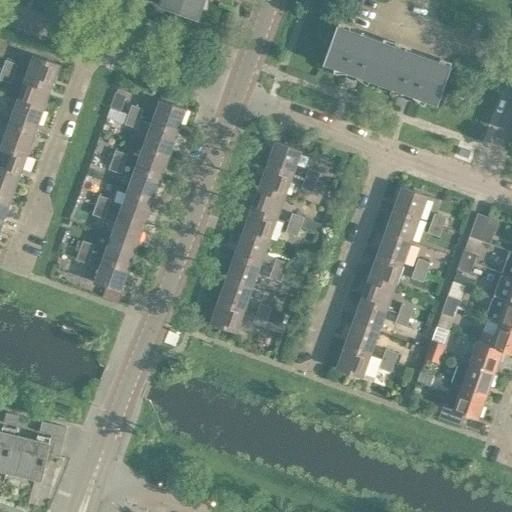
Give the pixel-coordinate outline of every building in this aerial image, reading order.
[(160,0),(159,4),(199,19),(205,0),(160,0)] [(356,75),(380,84),(394,45),(337,24),(323,63),(347,72),(346,75),(355,79),(356,75)] [(394,45),(380,84),(404,92),(402,96),(411,99),(412,95),(437,104),(451,65),(394,45)] [(33,54),(25,77),(53,87),(61,64),(33,54)] [(5,59),(2,69),(14,73),(17,64),(5,59)] [(14,73),(2,69),(0,74),(0,79),(10,83),(14,73)] [(25,77),(17,100),(44,109),(53,87),(25,77)] [(115,90),(109,106),(120,110),(126,94),(115,90)] [(159,99),(151,122),(179,132),(187,109),(159,99)] [(17,100),(9,122),(36,132),(44,109),(17,100)] [(131,105),(128,114),(140,118),(143,109),(131,105)] [(140,118),(128,114),(124,123),(136,128),(140,118)] [(9,122),(1,145),(28,155),(36,132),(9,122)] [(151,122),(143,144),(171,154),(179,132),(151,122)] [(274,140),(265,163),(293,173),(301,150),(274,140)] [(143,144),(135,167),(162,177),(171,154),(143,144)] [(1,145),(0,146),(0,170),(20,178),(28,155),(1,145)] [(115,150),(112,159),(123,163),(127,154),(115,150)] [(123,163),(112,159),(108,169),(120,173),(123,163)] [(265,163),(257,185),(285,195),(293,173),(265,163)] [(135,167),(127,190),(154,200),(162,177),(135,167)] [(308,168),(304,177),(316,181),(319,172),(308,168)] [(0,170),(0,196),(12,201),(20,178),(0,170)] [(316,181),(304,177),(301,187),(313,191),(316,181)] [(257,185),(249,208),(277,218),(285,195),(257,185)] [(400,185),(392,208),(419,218),(427,195),(400,185)] [(127,190),(119,213),(146,223),(154,200),(127,190)] [(99,195),(95,204),(107,208),(110,199),(99,195)] [(0,196),(0,221),(4,223),(12,201),(0,196)] [(296,210),(314,216),(317,206),(299,201),(296,210)] [(107,208),(95,204),(92,214),(104,218),(107,208)] [(249,208),(241,231),(269,241),(277,218),(249,208)] [(392,208),(384,231),(411,241),(419,218),(392,208)] [(119,213),(110,236),(138,245),(146,223),(119,213)] [(292,213),(288,222),(300,226),(303,217),(292,213)] [(434,213),(431,222),(442,226),(446,217),(434,213)] [(477,213),(469,236),(489,243),(498,220),(477,213)] [(300,226),(288,222),(285,232),(296,236),(300,226)] [(442,226),(431,222),(427,232),(439,236),(442,226)] [(241,231),(233,254),(260,264),(269,241),(241,231)] [(384,231),(375,253),(403,263),(411,241),(384,231)] [(110,236),(102,258),(130,268),(138,245),(110,236)] [(82,240),(79,250),(91,254),(94,244),(82,240)] [(463,249),(461,258),(474,262),(476,254),(463,249)] [(91,254),(79,250),(76,259),(87,263),(91,254)] [(511,251),(503,273),(511,276),(511,251)] [(375,253),(367,276),(395,286),(403,263),(375,253)] [(233,254),(225,276),(252,286),(260,264),(233,254)] [(130,268),(102,258),(94,281),(122,291),(130,268)] [(276,258),(272,268),(284,272),(287,262),(276,258)] [(418,258),(414,268),(426,272),(429,262),(418,258)] [(474,262),(461,258),(457,267),(470,272),(474,262)] [(284,272),(272,268),(269,277),(280,281),(284,272)] [(426,272),(414,268),(411,277),(423,281),(426,272)] [(456,272),(453,280),(463,284),(465,285),(471,287),(474,278),(456,272)] [(501,272),(493,295),(507,300),(506,300),(511,302),(511,276),(503,273),(501,272)] [(225,276),(216,299),(244,309),(252,286),(225,276)] [(367,276),(359,299),(387,309),(395,286),(367,276)] [(453,280),(447,295),(455,297),(460,299),(465,285),(463,284),(453,280)] [(106,286),(102,298),(117,303),(122,291),(106,286)] [(447,295),(444,304),(457,308),(460,299),(455,297),(447,295)] [(485,318),(498,323),(511,327),(511,302),(506,300),(507,300),(493,295),(485,318)] [(244,309),(216,299),(208,322),(236,332),(244,309)] [(359,299),(351,322),(378,332),(387,309),(359,299)] [(259,303),(256,313),(267,317),(271,307),(259,303)] [(401,303),(398,313),(410,317),(413,307),(401,303)] [(457,308),(444,304),(441,312),(454,317),(457,308)] [(267,317),(256,313),(253,322),(264,326),(267,317)] [(410,317),(398,313),(395,322),(406,326),(410,317)] [(351,322),(343,344),(370,354),(378,332),(351,322)] [(481,331),(478,340),(502,349),(502,350),(511,353),(511,327),(498,323),(494,336),(481,331)] [(431,339),(428,348),(441,353),(444,344),(431,339)] [(477,340),(469,363),(494,372),(502,350),(502,349),(478,340),(477,340)] [(370,354),(343,344),(334,367),(362,377),(370,354)] [(385,348),(382,358),(393,362),(397,353),(385,348)] [(441,353),(428,348),(425,357),(438,362),(441,353)] [(458,364),(451,382),(486,394),(494,372),(469,363),(454,357),(452,362),(458,364)] [(393,362),(382,358),(378,367),(390,371),(393,362)] [(420,371),(417,380),(430,385),(433,376),(420,371)] [(486,394),(451,382),(447,393),(457,396),(453,408),(443,404),(438,416),(461,425),(465,413),(477,418),(486,394)] [(3,422),(16,425),(18,415),(6,412),(3,422)] [(13,434),(5,470),(40,479),(47,453),(59,455),(66,427),(42,421),(39,431),(51,434),(49,443),(13,434)] [(0,468),(5,470),(13,434),(0,431),(0,468)]
